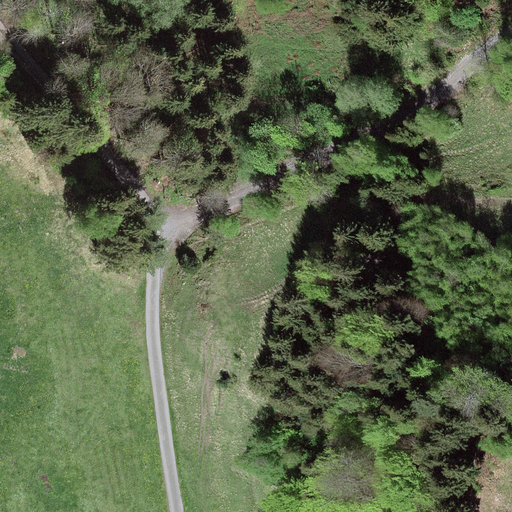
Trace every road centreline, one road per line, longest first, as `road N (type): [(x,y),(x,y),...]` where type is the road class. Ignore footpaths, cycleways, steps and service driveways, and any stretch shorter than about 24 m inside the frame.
road 1 (track): [(0,23),(91,130),(156,225),(156,358),(176,511)]
road 2 (track): [(156,225),(313,174),(511,55)]
